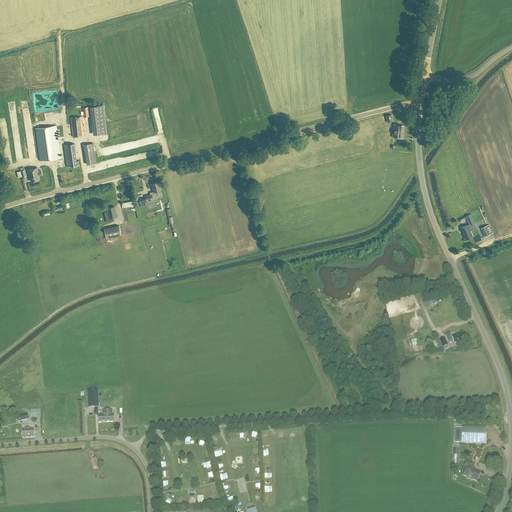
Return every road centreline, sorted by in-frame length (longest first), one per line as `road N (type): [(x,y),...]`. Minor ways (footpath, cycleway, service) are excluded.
road 1 (unclassified): [(0,209),(421,103)]
road 2 (tertiary): [(510,418),(492,351),(426,197),(421,103)]
road 3 (track): [(347,416),(159,431),(142,439)]
road 4 (unclassified): [(0,445),(104,437),(133,448)]
